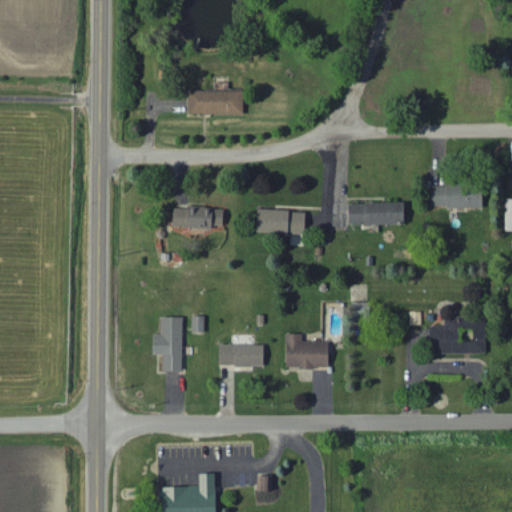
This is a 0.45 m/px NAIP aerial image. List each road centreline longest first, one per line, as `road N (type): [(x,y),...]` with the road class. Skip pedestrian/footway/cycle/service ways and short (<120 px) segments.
road 1 (residential): [(0,423),(511,420)]
road 2 (primary): [(100,511),(102,0)]
road 3 (residential): [(102,154),(265,153),(327,131),(339,118)]
road 4 (residential): [(511,129),(372,131),(339,118)]
road 5 (residential): [(339,118),(385,0)]
